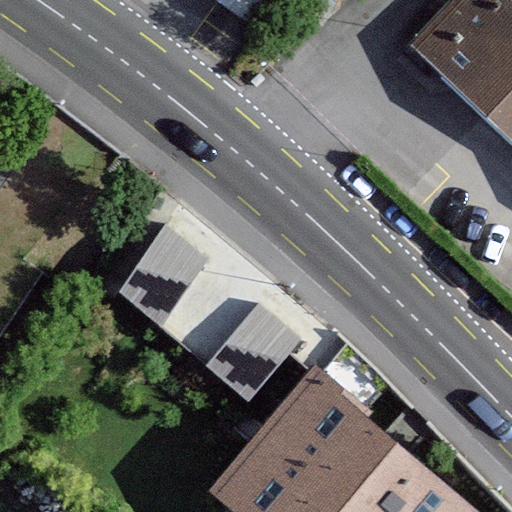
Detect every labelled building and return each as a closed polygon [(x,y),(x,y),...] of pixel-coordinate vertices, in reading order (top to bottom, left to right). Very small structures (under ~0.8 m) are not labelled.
[(511,9),(502,0),(464,0),(422,45),(511,130),(511,9)] [(0,315),(74,195),(0,146),(0,315)] [(206,255),(165,221),(119,286),(163,322),(206,255)] [(300,336),(260,299),(207,359),(249,398),(300,336)] [(468,511),(472,508),(313,377),(217,494),(239,511),(468,511)]
